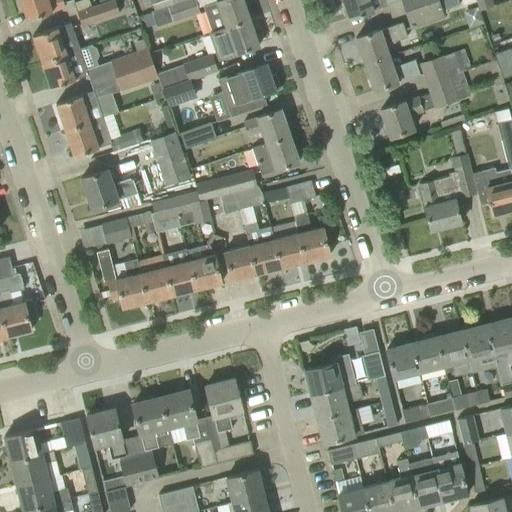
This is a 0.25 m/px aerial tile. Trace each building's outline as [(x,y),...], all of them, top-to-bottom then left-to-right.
[(15,0),(18,10),(23,8),(27,20),(65,7),(62,0),(15,0)] [(102,0),(76,10),(81,26),(119,13),(114,0),(102,0)] [(150,0),(154,10),(184,0),(150,0)] [(184,0),(154,10),(151,11),(156,26),(172,21),(199,12),(195,0),(184,0)] [(208,18),(212,31),(250,18),(243,0),(217,0),(203,5),(208,18)] [(342,0),(349,19),(387,5),(385,0),(342,0)] [(401,0),(405,9),(431,0),(401,0)] [(438,0),(431,0),(405,9),(411,28),(444,16),(438,0)] [(250,18),(212,31),(216,43),(221,58),(259,45),(250,18)] [(364,64),(387,56),(389,55),(385,42),(406,35),(402,21),(355,37),(364,64)] [(32,35),(41,61),(79,48),(74,34),(70,22),(32,35)] [(136,41),(135,45),(137,51),(147,47),(144,39),(136,41)] [(493,49),(498,75),(511,72),(511,60),(509,46),(493,49)] [(110,61),(115,75),(152,62),(147,47),(137,51),(110,61)] [(449,75),(470,67),(463,47),(418,62),(425,83),(449,75)] [(79,48),(41,61),(50,88),(69,81),(88,74),(84,62),(79,48)] [(387,56),(364,64),(374,90),(392,84),(419,75),(414,59),(393,67),(389,55),(387,56)] [(204,73),(216,69),(211,56),(184,65),(184,66),(157,75),(158,78),(162,89),(189,79),(204,74),(204,73)] [(152,62),(115,75),(120,91),(158,78),(153,63),(152,62)] [(280,88),(275,73),(270,75),(265,62),(241,71),(241,72),(218,80),(230,115),(266,103),(263,94),(280,88)] [(449,75),(425,83),(429,93),(418,96),(380,109),(389,136),(408,130),(414,128),(409,114),(423,110),(434,106),(434,107),(458,99),(449,75)] [(167,105),(194,96),(189,79),(162,89),(167,105)] [(55,103),(65,130),(103,117),(94,90),(55,103)] [(261,130),(266,142),(266,143),(290,135),(281,108),(243,121),(248,134),(261,130)] [(103,117),(65,130),(74,156),(93,150),(110,143),(111,143),(110,138),(103,117)] [(497,122),(508,167),(511,166),(511,125),(510,119),(497,122)] [(179,133),(185,148),(216,137),(211,122),(179,133)] [(110,143),(112,151),(142,141),(137,128),(110,138),(111,143),(110,143)] [(465,153),(458,128),(449,131),(456,156),(451,157),(455,170),(448,172),(449,176),(418,183),(430,230),(461,222),(455,198),(476,192),(471,173),(466,153),(465,153)] [(150,139),(165,184),(191,175),(175,130),(150,139)] [(275,170),(299,161),(290,135),(266,143),(266,142),(252,147),(261,174),(275,169),(275,170)] [(511,173),(510,167),(495,171),(494,167),(481,171),(471,173),(476,192),(480,205),(489,202),(492,214),(507,210),(508,215),(511,213),(511,173)] [(131,176),(112,183),(107,168),(81,177),(91,209),(137,193),(131,176)] [(234,190),(254,185),(251,170),(195,184),(197,190),(200,199),(205,198),(234,190)] [(286,187),(288,196),(290,202),(315,196),(311,180),(286,187)] [(263,203),(261,193),(259,184),(254,185),(234,190),(236,199),(239,209),(263,203)] [(273,200),(288,196),(286,187),(270,191),(273,200)] [(173,196),(178,217),(193,213),(196,223),(210,220),(205,198),(200,199),(197,190),(173,196)] [(239,209),(236,199),(234,190),(205,198),(210,217),(239,209)] [(178,217),(173,196),(151,202),(156,222),(178,217)] [(293,215),(297,232),(298,232),(305,261),(330,255),(322,226),(311,229),(306,212),(293,215)] [(141,213),(126,217),(128,227),(144,223),(141,213)] [(128,227),(126,217),(101,224),(106,243),(131,237),(128,227)] [(248,244),(256,273),(280,267),(273,238),(261,241),(256,221),(243,224),(248,244)] [(298,232),(297,232),(273,238),(280,267),(305,261),(298,232)] [(208,243),(186,248),(196,288),(221,282),(214,253),(208,243)] [(256,273),(248,244),(223,251),(231,280),(256,273)] [(96,252),(103,280),(115,277),(108,248),(96,252)] [(161,255),(164,266),(172,294),(196,288),(186,248),(161,255)] [(0,258),(0,278),(14,275),(9,256),(0,258)] [(140,272),(137,258),(123,262),(126,276),(107,280),(112,299),(120,297),(122,307),(147,301),(140,272)] [(164,266),(140,272),(147,301),(172,294),(164,266)] [(0,290),(0,309),(7,336),(31,330),(29,320),(37,318),(32,299),(13,304),(9,289),(0,290)] [(486,323),(493,352),(504,397),(511,395),(511,376),(505,349),(511,347),(511,323),(510,317),(486,323)] [(496,365),(493,352),(486,323),(461,330),(468,359),(471,370),(478,368),(479,370),(496,365)] [(468,359),(461,330),(436,336),(443,365),(445,371),(453,368),(452,363),(468,359)] [(418,372),(443,365),(436,336),(411,342),(418,372)] [(394,378),(418,372),(411,342),(386,348),(394,378)] [(367,379),(375,377),(384,375),(378,350),(361,355),(367,379)] [(354,382),(347,353),(333,356),(334,360),(303,368),(310,393),(354,382)] [(375,377),(381,401),(390,398),(384,375),(375,377)] [(228,412),(242,409),(234,378),(205,385),(217,431),(232,428),(228,412)] [(310,393),(316,417),(347,409),(345,401),(362,397),(359,382),(355,382),(354,382),(310,393)] [(489,400),(486,388),(476,390),(479,403),(489,400)] [(188,389),(160,396),(167,425),(168,425),(172,442),(200,435),(188,389)] [(454,409),(479,403),(476,390),(451,397),(454,409)] [(167,425),(160,396),(132,403),(143,449),(158,446),(172,442),(168,425),(167,425)] [(429,415),(454,409),(451,397),(426,403),(429,415)] [(390,398),(381,401),(387,426),(396,423),(390,398)] [(429,415),(426,403),(401,409),(404,422),(429,415)] [(511,404),(499,408),(506,432),(511,430),(511,404)] [(347,409),(316,417),(322,443),(342,438),(363,432),(357,407),(347,410),(347,409)] [(86,415),(91,434),(94,445),(107,441),(111,457),(126,453),(114,408),(86,415)] [(457,419),(463,443),(472,441),(478,439),(472,415),(457,419)] [(66,447),(75,444),(85,442),(78,417),(60,421),(66,447)] [(449,419),(423,425),(426,434),(451,428),(449,419)] [(423,425),(400,431),(402,440),(426,434),(423,425)] [(4,435),(10,461),(41,453),(35,428),(4,435)] [(400,431),(376,437),(378,446),(402,440),(400,431)] [(376,437),(352,443),(355,458),(379,452),(378,446),(376,437)] [(216,463),(212,450),(210,438),(194,442),(200,467),(216,463)] [(230,445),(212,450),(216,463),(253,453),(250,440),(230,445)] [(463,443),(469,468),(478,465),(472,441),(463,443)] [(75,444),(81,469),(91,466),(85,442),(75,444)] [(355,458),(352,443),(327,450),(331,464),(355,458)] [(10,461),(16,484),(47,477),(44,462),(55,459),(53,450),(41,453),(10,461)] [(152,451),(135,455),(142,481),(159,476),(152,451)] [(432,457),(443,500),(467,494),(459,463),(456,451),(432,457)] [(142,481),(135,455),(119,459),(126,485),(142,481)] [(443,500),(432,457),(408,463),(411,475),(419,506),(443,500)] [(399,478),(386,481),(394,511),(395,511),(419,506),(411,475),(410,475),(408,463),(406,458),(395,460),(399,478)] [(478,465),(469,468),(475,492),(484,490),(478,465)] [(81,469),(87,493),(97,491),(91,466),(81,469)] [(226,477),(232,502),(263,494),(257,469),(226,477)] [(16,484),(22,509),(70,497),(67,487),(51,491),(47,477),(16,484)] [(394,511),(386,481),(362,487),(368,511),(394,511)] [(105,490),(108,502),(127,498),(124,485),(105,490)] [(188,511),(191,511),(198,510),(192,485),(158,494),(161,507),(186,500),(188,511)] [(368,511),(362,487),(338,493),(342,511),(368,511)] [(102,511),(97,491),(87,493),(91,511),(102,511)] [(267,511),(263,494),(232,502),(234,511),(267,511)] [(70,497),(22,509),(23,511),(58,511),(73,509),(70,497)] [(470,505),(471,511),(505,511),(502,497),(470,505)] [(127,498),(108,502),(110,511),(116,511),(130,509),(127,498)] [(162,511),(188,511),(186,500),(161,507),(162,511)]
